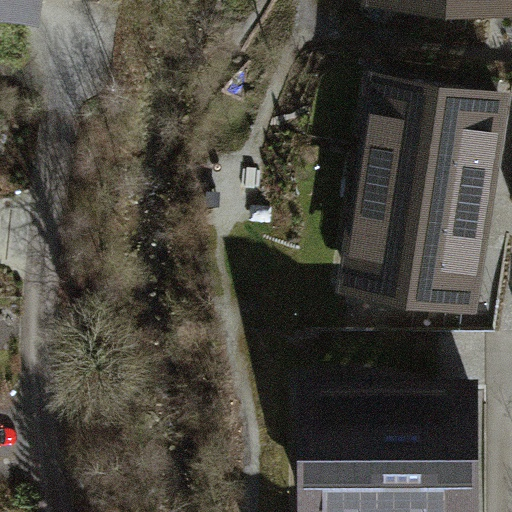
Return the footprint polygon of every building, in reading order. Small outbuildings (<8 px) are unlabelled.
[(0,0),(0,53),(22,57),(30,0),(0,0)] [(382,74),(372,144),(486,161),(497,92),(382,74)] [(372,144),(361,213),(475,231),(486,161),(372,144)] [(361,213),(350,283),(464,301),(475,231),(361,213)] [(305,504),(472,503),(472,388),(305,388),(305,504)]
